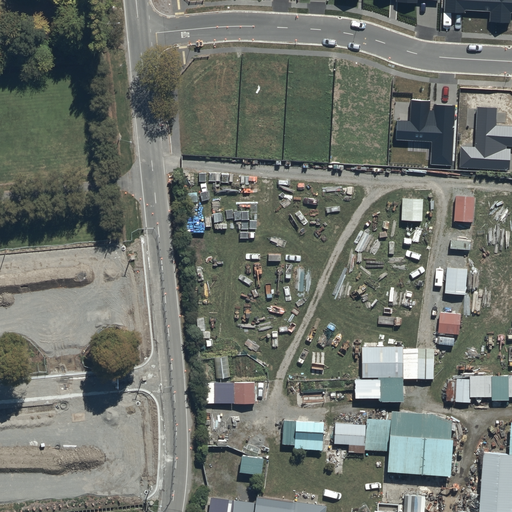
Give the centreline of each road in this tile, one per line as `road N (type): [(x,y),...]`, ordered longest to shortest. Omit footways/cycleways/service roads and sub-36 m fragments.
road 1 (residential): [(140,34),(306,28),(422,54),(511,61)]
road 2 (tertiary): [(140,34),(172,377)]
road 3 (residential): [(0,392),(172,377)]
road 4 (tertiary): [(172,377),(170,511)]
